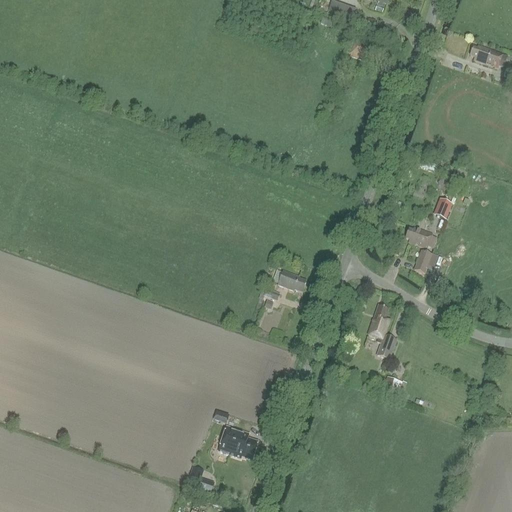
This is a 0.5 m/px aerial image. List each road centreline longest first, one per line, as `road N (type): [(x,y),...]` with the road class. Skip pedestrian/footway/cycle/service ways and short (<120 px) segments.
road 1 (unclassified): [(343,264),(438,0)]
road 2 (unclassified): [(255,511),(343,264)]
road 3 (unclassified): [(511,344),(442,320),(343,264)]
